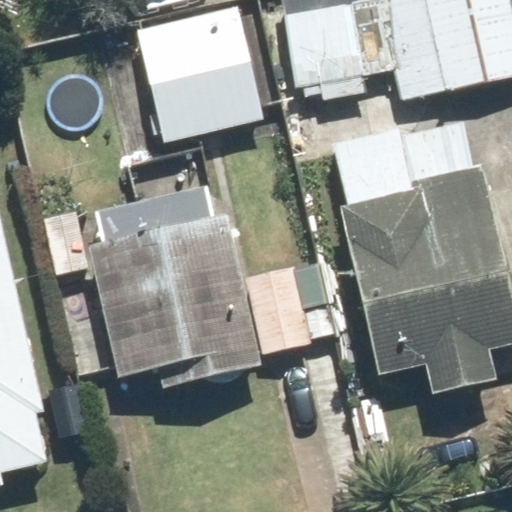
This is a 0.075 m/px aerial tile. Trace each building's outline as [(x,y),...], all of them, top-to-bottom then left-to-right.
[(511,17),(508,0),(382,0),(283,22),(299,94),(396,72),(404,109),(511,85),(511,17)] [(233,14),(133,37),(160,153),(260,130),(233,14)] [(461,127),(334,155),(347,213),(339,215),(376,384),(424,373),(431,404),(494,390),(487,358),(511,352),(511,283),(488,173),(472,177),(461,127)] [(222,192),(42,232),(75,376),(110,368),(120,410),(263,378),(222,192)] [(0,484),(0,481),(55,469),(0,224),(0,497),(3,496),(0,484)] [(318,262),(241,279),(260,361),(336,344),(318,262)]
